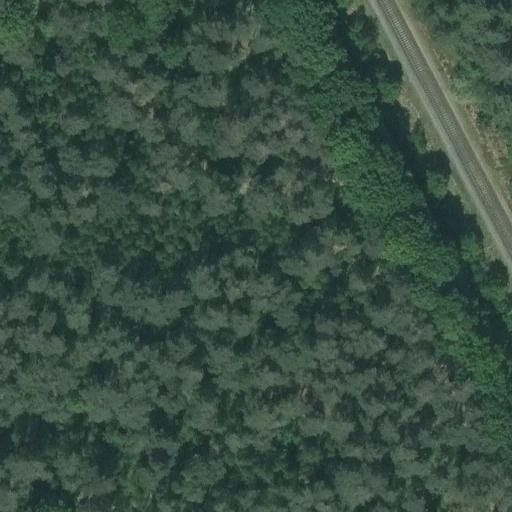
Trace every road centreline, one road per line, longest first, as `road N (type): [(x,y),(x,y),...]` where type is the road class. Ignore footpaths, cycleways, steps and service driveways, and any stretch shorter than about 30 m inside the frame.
road 1 (track): [(307,0),(511,383)]
road 2 (track): [(253,0),(0,65)]
